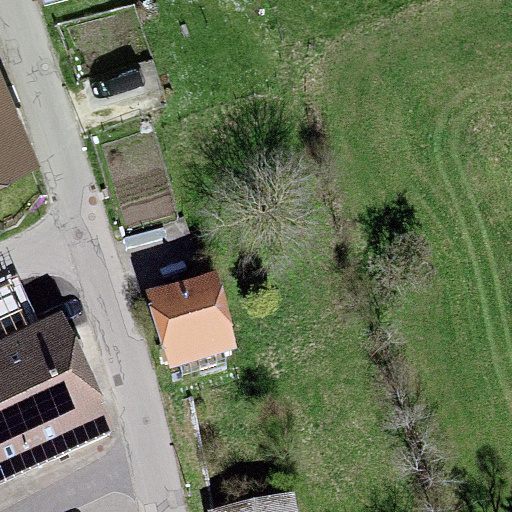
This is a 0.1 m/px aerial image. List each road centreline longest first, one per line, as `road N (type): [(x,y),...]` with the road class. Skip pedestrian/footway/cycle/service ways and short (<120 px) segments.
road 1 (residential): [(92,230),(177,458),(181,511)]
road 2 (residential): [(17,0),(92,230)]
